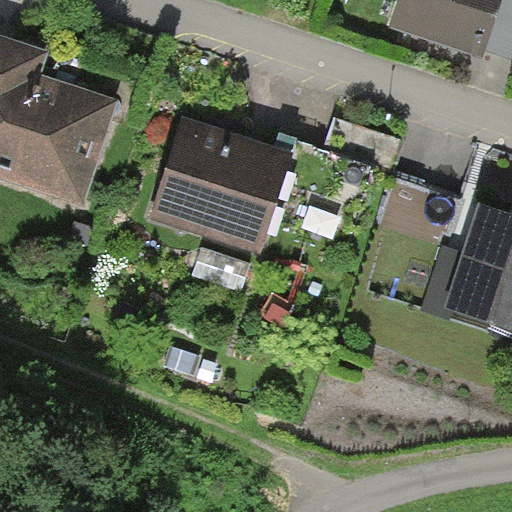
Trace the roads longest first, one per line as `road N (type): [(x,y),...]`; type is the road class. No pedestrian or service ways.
road 1 (residential): [(511,124),(140,0)]
road 2 (track): [(330,511),(410,485),(511,467)]
